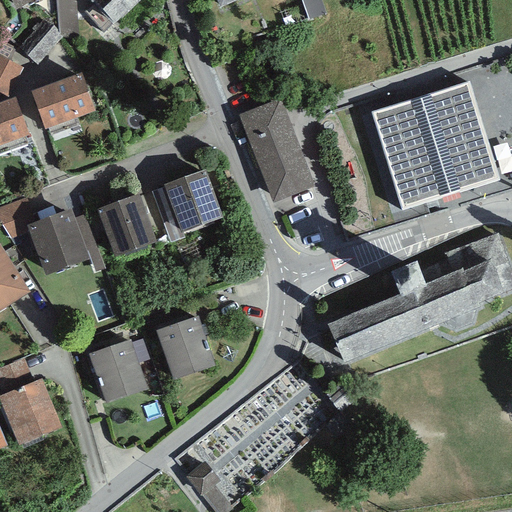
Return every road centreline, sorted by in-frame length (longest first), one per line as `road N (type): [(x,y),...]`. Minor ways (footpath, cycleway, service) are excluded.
road 1 (residential): [(90,511),(270,360),(284,278)]
road 2 (residential): [(284,278),(230,139),(194,0)]
road 3 (residential): [(284,278),(489,212),(511,214)]
